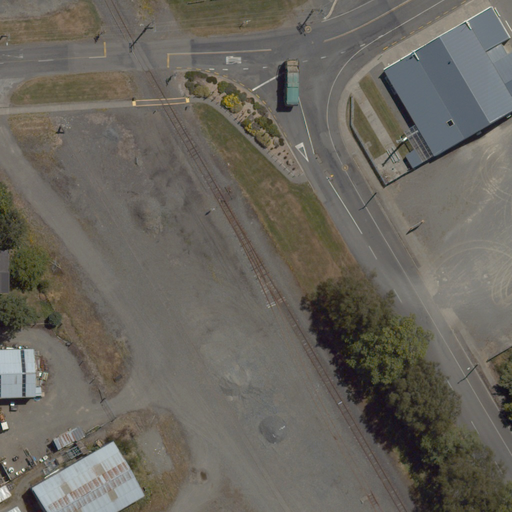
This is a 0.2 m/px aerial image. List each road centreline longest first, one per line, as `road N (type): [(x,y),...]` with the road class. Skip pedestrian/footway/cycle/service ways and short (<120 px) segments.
road 1 (residential): [(288,48),(321,169),(511,491)]
road 2 (residential): [(0,63),(288,48)]
road 3 (residential): [(288,48),(346,33),(407,0)]
